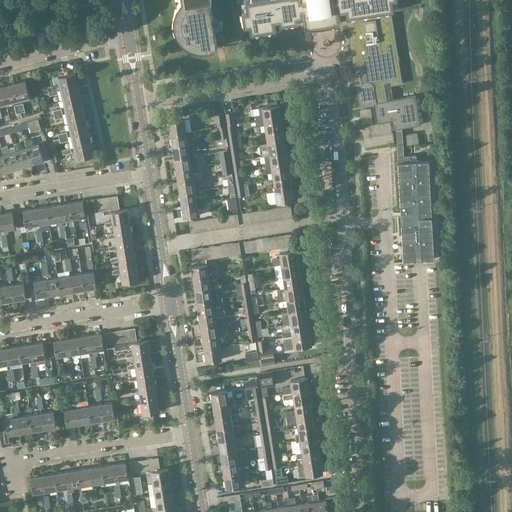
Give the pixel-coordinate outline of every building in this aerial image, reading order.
[(181,0),(181,1),(177,7),(174,16),(174,25),(176,33),(182,40),(189,46),(197,48),(207,48),(208,48),(217,47),(209,0),(239,0),(244,29),(250,28),(251,34),(253,34),(256,34),(262,34),(265,34),(268,34),(271,33),(276,31),(279,30),(281,29),(280,24),(298,21),(297,16),(300,16),(303,16),(305,26),(307,26),(311,27),(313,27),(317,26),(318,26),(327,25),(329,25),(333,23),(334,23),(338,21),(339,21),(340,20),(339,15),(343,15),(344,15),(346,14),(346,16),(348,16),(349,20),(383,15),(382,10),(393,8),(391,0),(181,0)] [(347,20),(346,20),(347,25),(349,40),(351,56),(353,69),(356,69),(360,68),(360,72),(358,72),(359,82),(355,83),(356,88),(358,106),(373,103),(376,122),(390,120),(391,120),(392,128),(394,127),(395,127),(400,127),(403,126),(419,124),(415,94),(392,98),(390,84),(401,82),(391,13),(383,15),(349,20),(347,20)] [(58,77),(61,89),(77,85),(74,73),(58,77)] [(25,80),(13,84),(17,100),(29,97),(25,80)] [(13,84),(1,86),(5,103),(17,100),(13,84)] [(77,85),(61,89),(63,100),(80,97),(77,85)] [(83,108),(80,97),(63,100),(66,112),(83,108)] [(254,114),(255,120),(280,116),(278,103),(261,106),(262,113),(254,114)] [(66,112),(69,124),(85,120),(83,108),(66,112)] [(370,108),(359,110),(360,117),(360,119),(361,125),(372,123),(370,108)] [(227,124),(233,123),(235,123),(233,112),(225,113),(227,124)] [(216,126),(218,126),(223,125),(221,113),(214,114),(216,126)] [(264,125),(265,130),(282,128),(280,116),(255,120),(256,126),(264,125)] [(37,118),(19,124),(21,129),(29,127),(30,132),(41,129),(37,118)] [(168,121),(170,133),(191,130),(189,118),(168,121)] [(69,124),(71,135),(88,132),(85,120),(69,124)] [(372,123),(361,125),(362,130),(362,133),(363,136),(391,132),(390,120),(376,122),(372,123)] [(19,124),(8,127),(9,133),(21,129),(19,124)] [(395,127),(394,127),(396,131),(397,150),(397,154),(400,212),(400,216),(403,260),(414,259),(418,259),(422,259),(428,259),(433,259),(428,160),(416,161),(416,155),(403,156),(402,131),(400,127),(395,127)] [(282,128),(265,130),(267,142),(284,139),(282,128)] [(170,133),(171,145),(187,143),(186,137),(194,135),(193,129),(191,130),(170,133)] [(71,135),(74,147),(91,143),(88,132),(71,135)] [(284,139),(267,142),(259,143),(260,149),(268,148),(269,154),(286,151),(284,139)] [(20,167),(31,163),(26,146),(21,148),(19,141),(13,143),(15,150),(20,167)] [(173,157),(189,154),(193,154),(191,142),(187,143),(171,145),(173,157)] [(38,143),(26,146),(31,163),(43,159),(38,143)] [(93,155),(91,143),(74,147),(78,164),(86,162),(85,157),(93,155)] [(19,167),(20,167),(15,150),(9,152),(7,145),(1,147),(3,153),(9,170),(12,169),(13,170),(14,171),(19,169),(20,168),(19,167)] [(288,163),(286,151),(269,154),(263,155),(265,167),(288,163)] [(3,153),(0,154),(0,173),(9,170),(3,153)] [(189,154),(173,157),(175,169),(191,166),(189,154)] [(271,172),(272,178),(290,175),(288,163),(265,167),(263,167),(264,173),(271,172)] [(177,181),(193,178),(200,177),(199,171),(192,172),(191,166),(175,169),(177,181)] [(292,187),(290,175),(272,178),(273,184),(266,185),(267,191),(274,190),(292,187)] [(193,178),(177,181),(179,193),(194,190),(193,178)] [(293,199),(292,187),(274,190),(277,206),(278,206),(284,205),(287,205),(287,200),(293,199)] [(196,197),(194,190),(179,193),(181,204),(204,201),(203,195),(196,197)] [(113,211),(119,209),(117,195),(111,196),(113,211)] [(105,197),(107,212),(113,211),(111,196),(105,197)] [(105,197),(98,198),(100,211),(102,210),(103,212),(107,212),(105,197)] [(92,199),(94,211),(95,211),(100,211),(98,198),(92,199)] [(88,212),(94,211),(92,199),(86,200),(88,212)] [(70,203),(73,218),(85,216),(82,201),(70,203)] [(205,206),(204,201),(181,204),(183,217),(198,214),(197,207),(205,206)] [(66,219),(73,218),(70,203),(58,205),(62,225),(64,224),(67,224),(66,219)] [(284,205),(286,217),(292,217),(290,204),(287,205),(284,205)] [(56,226),(59,225),(62,225),(58,205),(47,207),(49,222),(56,221),(56,226)] [(280,218),(286,217),(284,205),(278,206),(280,218)] [(277,206),(271,207),(273,219),(280,218),(278,206),(277,206)] [(38,229),(41,228),(43,228),(42,223),(49,222),(47,207),(35,208),(38,229)] [(33,230),(36,229),(38,229),(35,208),(23,210),(26,226),(32,225),(33,230)] [(113,211),(107,212),(103,212),(103,214),(111,213),(112,220),(112,223),(129,220),(127,208),(119,209),(113,211)] [(255,222),(262,221),(260,209),(253,210),(255,222)] [(243,224),(249,223),(247,211),(241,212),(243,224)] [(0,214),(3,230),(3,234),(0,235),(1,240),(7,239),(6,234),(8,234),(7,229),(15,228),(12,212),(0,214)] [(237,213),(230,214),(232,226),(239,225),(237,213)] [(230,214),(224,215),(226,227),(232,226),(230,214)] [(218,216),(212,217),(214,228),(220,228),(218,216)] [(190,232),(196,231),(194,219),(188,220),(190,232)] [(114,232),(114,235),(131,232),(129,220),(112,223),(112,220),(104,223),(105,226),(112,225),(114,232)] [(116,247),(133,244),(131,232),(114,235),(114,232),(106,234),(107,238),(115,237),(116,244),(116,247)] [(292,232),(285,233),(287,245),(293,243),(292,232)] [(273,235),(267,236),(269,247),(275,246),(273,235)] [(238,241),(232,242),(234,253),(240,252),(238,241)] [(222,255),(228,254),(226,243),(220,244),(222,255)] [(134,256),(133,244),(116,247),(116,244),(108,246),(109,250),(116,249),(118,256),(118,258),(134,256)] [(204,258),(210,257),(208,246),(202,247),(204,258)] [(204,258),(202,247),(196,248),(197,259),(204,258)] [(191,260),(197,259),(196,248),(190,249),(189,249),(191,260)] [(273,264),(298,261),(296,248),(279,251),(280,257),(272,258),(273,264)] [(136,267),(134,256),(118,258),(118,256),(110,258),(111,262),(118,261),(120,268),(120,270),(136,267)] [(204,258),(197,259),(198,264),(190,265),(192,278),(208,275),(208,276),(213,275),(217,274),(216,270),(208,271),(205,258),(204,258)] [(278,276),(300,272),(298,261),(273,264),(275,276),(278,276)] [(112,270),(112,271),(113,274),(120,273),(122,282),(138,280),(136,267),(120,270),(120,268),(112,270)] [(72,270),(69,271),(72,291),(84,289),(81,274),(73,275),(72,270)] [(60,293),(72,291),(69,271),(66,271),(67,276),(58,277),(60,293)] [(81,274),(84,289),(96,287),(93,272),(81,274)] [(280,288),(301,284),(300,272),(278,276),(280,288)] [(48,294),(60,293),(58,277),(51,278),(50,274),(45,274),(46,279),(48,294)] [(210,287),(208,276),(208,275),(192,278),(194,290),(210,287)] [(48,294),(46,279),(34,281),(36,296),(48,294)] [(23,283),(11,285),(13,300),(25,298),(23,283)] [(303,296),(301,284),(280,288),(280,289),(277,289),(279,301),(286,300),(286,299),(303,296)] [(11,285),(0,286),(0,292),(1,302),(13,300),(11,285)] [(194,290),(196,301),(218,298),(217,293),(216,286),(210,287),(194,290)] [(281,313),(288,312),(288,311),(305,308),(303,296),(286,299),(286,300),(287,306),(280,307),(281,313)] [(218,298),(196,301),(198,313),(213,311),(223,309),(222,303),(221,297),(218,298)] [(307,320),(305,308),(288,311),(288,312),(281,313),(283,324),(290,323),(307,320)] [(213,311),(198,313),(200,325),(224,321),(223,316),(215,318),(213,311)] [(309,332),(307,320),(290,323),(291,330),(282,331),(282,336),(309,332)] [(224,322),(224,321),(200,325),(202,337),(217,334),(217,335),(227,333),(225,322),(224,322)] [(134,327),(128,328),(130,340),(136,339),(134,327)] [(116,330),(110,331),(112,343),(118,342),(116,330)] [(112,343),(110,331),(104,332),(106,344),(112,343)] [(88,334),(91,350),(92,355),(89,355),(90,361),(96,360),(95,356),(98,355),(96,349),(103,348),(101,332),(88,334)] [(313,338),(310,338),(309,332),(282,336),(283,343),(291,341),(292,348),(311,345),(314,344),(313,338)] [(88,334),(77,336),(79,351),(91,350),(88,334)] [(202,337),(203,349),(226,345),(226,341),(218,342),(217,335),(217,334),(202,337)] [(272,340),(271,335),(256,339),(259,348),(267,345),(266,342),(272,340)] [(65,338),(68,353),(79,351),(77,336),(65,338)] [(55,355),(68,353),(65,338),(53,340),(55,355)] [(118,342),(112,343),(106,344),(106,348),(114,347),(115,350),(132,348),(132,350),(132,353),(149,350),(147,338),(136,340),(136,339),(130,340),(124,341),(123,341),(118,342)] [(42,342),(30,344),(33,359),(33,364),(31,365),(32,370),(37,369),(36,364),(46,363),(42,342)] [(30,344),(18,346),(21,361),(33,359),(30,344)] [(226,345),(203,349),(205,361),(221,359),(219,347),(226,346),(226,345)] [(18,346),(7,348),(9,363),(10,368),(7,368),(8,374),(14,373),(13,368),(14,368),(13,362),(21,361),(18,346)] [(0,364),(9,363),(7,348),(0,348),(0,364)] [(262,365),(275,363),(273,348),(260,350),(262,365)] [(134,365),(151,362),(149,350),(132,353),(132,350),(125,352),(125,356),(133,354),(134,362),(134,365)] [(257,351),(245,353),(246,360),(258,358),(257,351)] [(153,374),(151,362),(134,365),(134,362),(126,364),(127,368),(135,367),(136,374),(136,376),(153,374)] [(260,380),(261,387),(274,385),(272,371),(258,373),(260,380)] [(138,388),(155,386),(153,374),(136,376),(136,374),(128,376),(129,379),(137,378),(138,386),(138,388)] [(281,387),(282,392),(309,388),(307,376),(289,379),(291,386),(281,387)] [(157,398),(155,386),(138,388),(138,386),(130,388),(131,392),(138,390),(139,398),(140,400),(157,398)] [(310,400),(309,388),(282,392),(283,400),(293,398),(293,403),(310,400)] [(210,392),(212,404),(233,401),(232,396),(227,397),(225,389),(210,392)] [(132,400),(132,401),(133,403),(140,402),(142,412),(159,410),(157,398),(140,400),(139,398),(132,400)] [(280,412),(281,417),(312,412),(310,400),(293,403),(294,410),(286,411),(280,412)] [(111,401),(99,403),(101,419),(114,417),(111,401)] [(233,401),(212,404),(214,416),(229,413),(228,408),(237,406),(236,401),(233,401)] [(99,403),(87,405),(90,421),(101,419),(99,403)] [(7,434),(19,432),(17,416),(18,416),(17,412),(20,412),(19,405),(13,406),(14,412),(12,413),(12,416),(5,418),(7,434)] [(78,422),(90,421),(87,405),(75,407),(78,422)] [(78,422),(75,407),(63,409),(65,424),(78,422)] [(53,410),(41,412),(43,428),(55,426),(53,410)] [(41,412),(29,414),(31,430),(43,428),(41,412)] [(296,421),(297,427),(314,424),(312,412),(281,417),(281,418),(286,417),(287,423),(296,421)] [(229,413),(214,416),(216,428),(231,425),(229,413)] [(19,432),(31,430),(29,414),(18,416),(17,416),(19,432)] [(216,428),(218,439),(233,437),(232,432),(241,430),(240,424),(231,426),(231,425),(216,428)] [(295,435),(296,439),(316,436),(314,424),(297,427),(298,434),(295,435)] [(300,445),(301,450),(318,447),(316,436),(296,439),(297,446),(300,445)] [(233,437),(218,439),(220,451),(235,449),(233,437)] [(298,458),(299,463),(320,459),(318,447),(301,450),(302,457),(298,458)] [(220,451),(222,463),(237,461),(236,455),(246,453),(245,448),(235,450),(235,449),(220,451)] [(322,472),(320,459),(299,463),(300,467),(304,466),(305,474),(322,472)] [(115,478),(116,484),(116,485),(119,484),(121,484),(120,478),(127,477),(124,461),(112,463),(115,478)] [(237,461),(222,463),(224,475),(248,471),(248,467),(238,468),(237,461)] [(112,463),(100,465),(103,480),(115,478),(112,463)] [(100,465),(88,467),(91,482),(92,482),(93,488),(93,489),(96,488),(98,488),(97,481),(103,480),(100,465)] [(88,467),(77,469),(79,484),(91,482),(88,467)] [(159,468),(153,469),(150,469),(152,481),(169,479),(167,467),(159,468)] [(77,469),(65,471),(67,486),(68,486),(69,492),(72,492),(74,491),(73,485),(79,484),(77,469)] [(65,471),(53,473),(55,488),(67,486),(65,471)] [(249,472),(248,471),(224,475),(226,487),(241,485),(240,479),(247,477),(247,473),(249,472)] [(53,473),(41,475),(44,490),(55,488),(53,473)] [(31,492),(44,490),(41,475),(29,477),(31,492)] [(286,475),(275,477),(276,484),(287,482),(286,475)] [(260,479),(260,480),(261,486),(272,484),(271,477),(260,479)] [(152,481),(154,493),(171,490),(169,479),(152,481)] [(322,480),(310,481),(311,488),(323,486),(322,480)] [(154,493),(155,505),(173,502),(171,490),(154,493)] [(227,501),(234,500),(239,500),(238,493),(226,495),(227,501)] [(327,511),(327,508),(325,499),(319,500),(318,493),(312,494),(314,511),(327,511)] [(302,511),(314,511),(312,494),(307,495),(308,502),(301,503),(302,511)] [(278,511),(290,511),(289,505),(288,498),(283,499),(284,505),(277,506),(278,511)] [(266,511),(278,511),(277,506),(271,507),(270,501),(265,502),(266,508),(266,511)] [(174,511),(173,502),(155,505),(156,511),(174,511)] [(289,505),(290,511),(302,511),(301,503),(289,505)]
